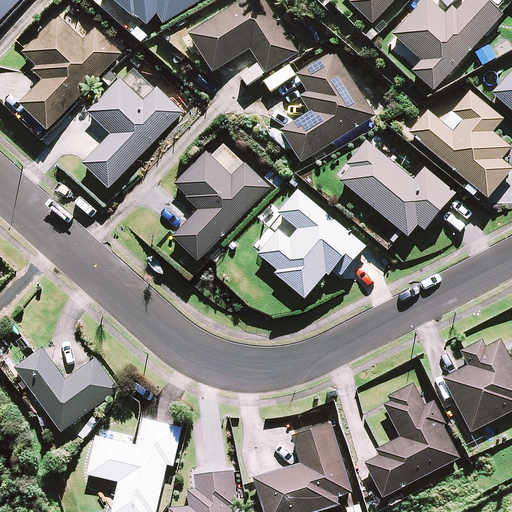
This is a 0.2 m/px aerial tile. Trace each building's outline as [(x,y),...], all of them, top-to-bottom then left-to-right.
[(0,0),(0,22),(21,0),(0,0)] [(113,0),(134,18),(137,16),(148,26),(158,15),(163,24),(204,0),(113,0)] [(264,0),(242,0),(189,34),(214,73),(251,50),(267,75),(299,54),(264,0)] [(353,0),(350,3),(373,25),(396,0),(353,0)] [(413,71),(435,91),(504,15),(486,0),(467,0),(457,11),(453,7),(446,14),(430,0),(425,0),(393,35),(422,61),(413,71)] [(20,105),(48,131),(122,54),(95,28),(84,39),(59,15),(23,53),(38,67),(33,72),(43,81),(20,105)] [(281,131),(302,163),(376,116),(334,51),(296,75),(308,92),(300,97),(310,112),(281,131)] [(511,72),(493,94),(511,110),(511,72)] [(83,165),(109,190),(183,112),(157,87),(144,101),(121,79),(88,113),(111,135),(83,165)] [(429,110),(409,133),(488,200),(511,171),(511,167),(503,160),(511,149),(511,147),(494,132),(504,120),(470,91),(452,112),(463,121),(454,132),(429,110)] [(351,168),(340,181),(409,237),(418,226),(425,231),(457,194),(425,168),(415,181),(367,141),(347,165),(351,168)] [(173,238),(198,262),(270,187),(245,163),(232,176),(206,152),(175,185),(188,197),(186,199),(199,211),(173,238)] [(275,274),(306,299),(326,274),(329,277),(335,270),(343,276),(367,247),(298,190),(278,214),(298,230),(290,239),(279,230),(259,255),(278,271),(275,274)] [(444,379),(472,433),(511,412),(511,360),(501,340),(487,347),(483,340),(462,351),(469,366),(444,379)] [(15,369),(62,432),(119,390),(96,359),(67,381),(43,349),(15,369)] [(391,401),(384,405),(401,438),(380,449),(377,450),(380,456),(365,464),(383,498),(461,459),(444,427),(447,425),(435,401),(426,406),(414,383),(388,397),(391,401)] [(156,511),(175,427),(144,420),(139,446),(97,437),(88,476),(119,483),(112,511),(156,511)] [(255,481),(263,511),(320,511),(340,506),(338,497),(353,493),(332,424),(293,436),(301,464),(254,478),(255,481)] [(234,471),(195,475),(197,490),(188,490),(190,507),(170,509),(170,511),(233,511),(238,510),(234,471)]
